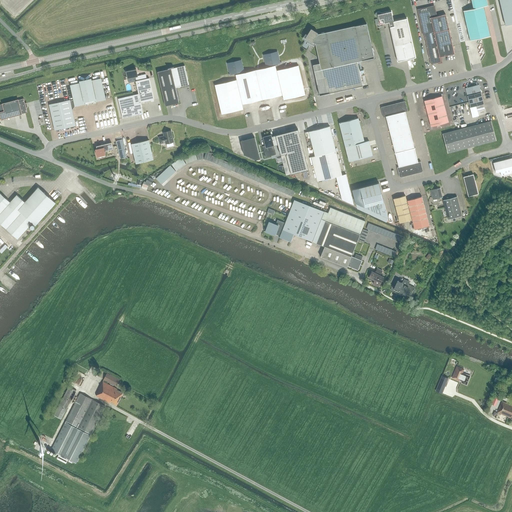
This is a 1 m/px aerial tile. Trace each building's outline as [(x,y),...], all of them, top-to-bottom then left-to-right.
[(470,41),(490,36),(483,7),(488,6),(486,0),(471,0),(473,9),(463,11),(470,41)] [(511,0),(499,0),(505,25),(511,23),(511,0)] [(454,54),(449,29),(445,14),(436,17),(434,7),(419,10),(422,25),(430,64),(441,62),(439,57),(454,54)] [(415,58),(411,40),(407,18),(393,21),(391,12),(380,14),(380,13),(379,13),(377,13),(375,14),(376,16),(377,17),(378,17),(380,25),(389,23),(397,62),(415,58)] [(357,62),(374,58),(373,55),(374,55),(372,50),(366,24),(321,33),(315,43),(320,64),(313,65),(319,96),(363,86),(357,62)] [(321,33),(318,34),(317,34),(318,33),(311,29),(305,38),(312,43),(312,42),(315,43),(321,33)] [(276,71),(275,66),(275,64),(281,62),(278,63),(276,54),(278,54),(278,53),(272,55),(272,53),(263,55),(264,56),(265,55),(268,66),(268,65),(268,67),(255,70),(262,100),(282,95),(284,100),(305,95),(298,66),(276,71)] [(255,70),(242,73),(242,72),(242,71),(240,63),(242,62),(236,63),(236,62),(228,64),(229,64),(232,74),(229,74),(229,75),(235,73),(237,80),(215,85),(222,114),(243,109),(242,104),(262,100),(255,70)] [(165,106),(179,103),(175,88),(189,85),(184,66),(174,68),(173,67),(168,68),(168,69),(157,72),(165,106)] [(136,81),(147,79),(146,74),(138,76),(136,69),(126,71),(127,78),(135,77),(136,81)] [(133,95),(118,99),(123,118),(143,114),(140,103),(154,100),(149,78),(147,79),(136,81),(135,81),(138,94),(133,95)] [(85,105),(86,105),(85,103),(95,101),(95,103),(96,103),(95,101),(105,99),(101,79),(91,81),(90,79),(80,82),(81,83),(71,86),(74,100),(69,101),(50,105),(55,130),(75,125),(72,111),(75,106),(85,103),(85,105)] [(465,88),(470,108),(476,106),(484,104),(479,85),(465,88)] [(424,101),(431,127),(448,122),(442,96),(424,101)] [(0,119),(27,112),(24,99),(0,104),(0,119)] [(470,108),(472,117),(478,116),(477,111),(476,106),(470,108)] [(397,121),(407,119),(405,112),(403,112),(398,114),(395,114),(397,121)] [(387,124),(397,121),(395,114),(393,115),(388,116),(386,117),(387,124)] [(364,142),(359,123),(361,121),(354,118),(353,119),(339,123),(349,162),(373,156),(369,141),(364,142)] [(399,129),(409,126),(407,119),(397,121),(399,129)] [(389,131),(399,129),(397,121),(387,124),(389,131)] [(442,134),(448,153),(496,141),(491,121),(442,134)] [(312,147),(315,156),(311,157),(317,181),(336,177),(342,175),(329,126),(305,133),(309,148),(312,147)] [(401,136),(411,134),(409,126),(399,129),(401,136)] [(298,129),(275,135),(278,144),(278,145),(280,155),(286,154),(291,174),(308,170),(298,129)] [(391,139),(401,136),(399,129),(389,131),(391,139)] [(159,137),(160,144),(165,142),(166,144),(173,142),(171,131),(163,133),(164,136),(159,137)] [(403,143),(412,141),(411,134),(401,136),(403,143)] [(265,145),(262,146),(265,157),(271,156),(270,152),(275,151),(273,145),(278,144),(275,135),(271,137),(271,135),(263,137),(265,145)] [(393,146),(403,143),(401,136),(391,139),(393,146)] [(240,141),(244,155),(256,160),(260,159),(254,137),(240,141)] [(120,159),(126,157),(122,140),(116,141),(120,159)] [(136,164),(153,159),(149,140),(131,144),(136,164)] [(414,148),(412,141),(403,143),(405,151),(414,148)] [(105,151),(113,149),(111,143),(103,145),(105,151)] [(395,153),(405,151),(403,143),(393,146),(395,153)] [(105,154),(105,151),(103,145),(96,146),(97,149),(95,149),(97,156),(98,156),(98,159),(105,157),(105,154)] [(415,163),(418,162),(414,148),(405,151),(408,164),(409,164),(415,163)] [(403,166),(408,164),(405,151),(395,153),(398,167),(403,166)] [(197,160),(195,153),(184,157),(186,164),(197,160)] [(186,164),(181,157),(171,164),(176,171),(186,164)] [(501,176),(511,172),(511,158),(493,163),(495,173),(500,172),(501,176)] [(415,163),(417,173),(423,171),(420,161),(418,162),(415,163)] [(355,166),(357,173),(369,169),(367,163),(355,166)] [(411,174),(417,173),(415,163),(409,164),(411,174)] [(405,176),(411,174),(409,164),(408,164),(403,166),(405,176)] [(170,165),(156,179),(161,184),(176,171),(170,165)] [(399,177),(405,176),(403,166),(398,167),(397,167),(399,177)] [(342,175),(336,177),(342,199),(353,204),(346,174),(342,175)] [(473,174),(463,177),(468,197),(478,194),(473,174)] [(360,188),(352,190),(355,203),(357,208),(358,209),(386,222),(387,221),(388,218),(384,202),(379,183),(360,188)] [(35,225),(56,203),(38,187),(25,202),(17,195),(10,202),(0,193),(0,223),(18,239),(32,223),(35,225)] [(433,200),(442,197),(440,188),(430,190),(433,200)] [(407,200),(405,196),(393,199),(400,223),(412,220),(414,230),(429,226),(421,196),(407,200)] [(448,220),(462,216),(457,197),(443,200),(448,220)] [(330,208),(328,213),(294,200),(288,216),(285,223),(282,230),(294,234),(325,246),(320,257),(347,267),(347,266),(351,257),(365,221),(330,208)] [(282,230),(285,223),(277,220),(276,225),(269,222),(265,231),(275,235),(277,229),(282,231),(282,230)] [(294,234),(282,230),(282,231),(279,237),(291,242),(294,234)] [(362,261),(361,261),(361,260),(362,257),(356,254),(354,258),(351,257),(347,266),(358,270),(362,261)] [(379,286),(383,277),(380,275),(382,271),(377,268),(375,273),(372,271),(369,277),(374,280),(373,284),(379,286)] [(410,297),(414,289),(408,286),(409,282),(404,279),(402,283),(397,281),(395,287),(392,286),(390,290),(393,291),(394,289),(400,292),(399,292),(400,294),(402,295),(404,294),(410,297)] [(465,374),(462,373),(464,370),(457,367),(452,378),(457,380),(458,378),(462,380),(461,383),(467,385),(470,376),(465,374)] [(115,386),(116,384),(119,379),(107,373),(98,392),(96,396),(110,403),(110,402),(116,405),(123,393),(116,390),(117,389),(107,383),(107,382),(115,386)] [(442,376),(436,390),(442,393),(448,378),(442,376)] [(61,419),(76,391),(69,387),(54,415),(61,419)] [(496,405),(501,394),(496,392),(491,402),(496,405)] [(51,450),(51,451),(59,455),(68,460),(76,464),(77,462),(105,406),(80,393),(51,450)] [(511,405),(505,403),(501,401),(497,412),(511,418),(511,405)] [(66,463),(68,460),(59,455),(57,459),(66,463)]
